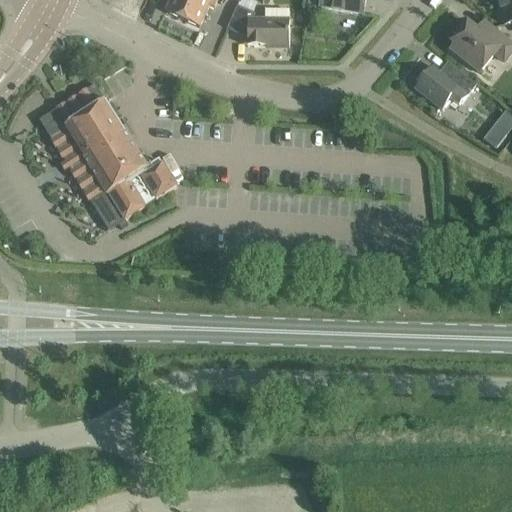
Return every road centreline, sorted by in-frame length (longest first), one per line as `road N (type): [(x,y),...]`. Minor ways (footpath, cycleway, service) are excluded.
road 1 (residential): [(49,7),(250,90),(313,102),(359,87),(418,8)]
road 2 (unclassified): [(511,387),(193,381),(162,387),(106,433)]
road 3 (primary): [(511,343),(166,331)]
road 4 (primary): [(166,331),(0,308)]
road 5 (primary): [(0,341),(166,331)]
